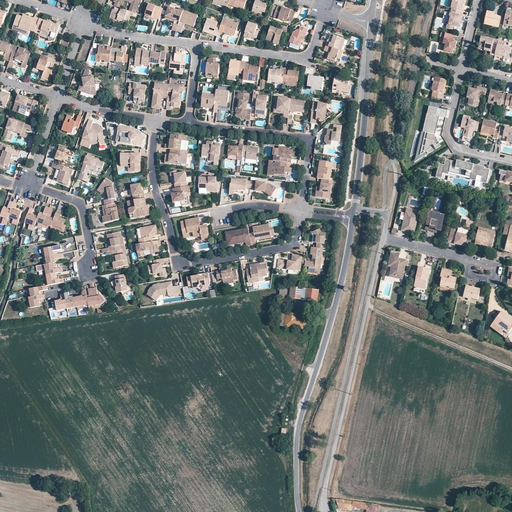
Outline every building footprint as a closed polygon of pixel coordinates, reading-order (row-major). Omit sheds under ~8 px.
[(132,3),(129,11),(134,12),(134,13),(139,0),(115,0),(115,2),(120,4),(123,5),(124,0),(132,3)] [(229,0),(228,4),(244,9),(247,0),(229,0)] [(256,0),(252,12),(261,15),(263,11),(265,12),(267,5),(266,4),(267,1),(262,0),(261,0),(261,2),(260,1),(260,0),(256,0)] [(460,10),(461,10),(463,0),(451,0),(450,8),(451,8),(450,12),(459,14),(460,10)] [(145,15),(159,20),(163,9),(149,4),(145,15)] [(289,17),(294,19),(296,12),(287,9),(282,9),(283,7),(278,5),(274,17),(284,20),(285,18),(289,19),(289,17)] [(169,7),(166,16),(175,19),(174,21),(174,23),(179,24),(180,22),(184,10),(184,9),(180,8),(178,10),(169,7)] [(134,12),(129,11),(123,9),(121,12),(119,12),(113,9),(110,16),(115,17),(114,19),(123,22),(127,24),(130,16),(132,17),(134,12)] [(198,15),(184,10),(180,22),(187,24),(194,27),(198,15)] [(498,27),(500,17),(493,15),(494,12),(487,11),(484,23),(498,27)] [(450,12),(449,12),(446,23),(456,25),(457,22),(458,22),(459,19),(461,19),(462,15),(459,14),(450,12)] [(35,29),(36,28),(39,19),(34,17),(33,18),(33,20),(22,16),(17,15),(13,27),(18,29),(19,27),(26,29),(26,28),(30,30),(31,27),(35,29)] [(115,17),(110,16),(109,19),(123,24),(123,22),(114,19),(115,17)] [(35,29),(35,31),(39,32),(39,34),(46,36),(48,36),(49,37),(49,40),(54,39),(54,37),(55,37),(59,25),(53,23),(52,24),(49,23),(49,22),(39,18),(39,19),(36,28),(35,29)] [(239,23),(224,18),(221,28),(219,31),(223,32),(223,33),(223,31),(224,30),(228,31),(228,33),(235,35),(239,23)] [(219,31),(221,28),(217,27),(219,22),(209,19),(205,30),(209,31),(209,33),(218,36),(219,31)] [(249,22),(244,36),(248,37),(249,36),(251,37),(253,38),(254,37),(257,27),(258,25),(249,22)] [(266,39),(279,43),(283,30),(271,26),(266,39)] [(291,40),(300,44),(301,41),(302,40),(304,40),(308,28),(302,26),(300,27),(300,28),(298,28),(294,30),(291,40)] [(451,39),(452,34),(445,32),(443,42),(445,43),(444,50),(452,52),(453,47),(455,47),(456,41),(453,40),(451,39)] [(329,42),(327,41),(326,45),(339,50),(341,44),(343,38),(332,34),(330,39),(329,42)] [(494,55),(496,46),(492,45),(493,43),(493,39),(483,36),(481,47),(484,48),(487,48),(486,50),(490,51),(490,53),(494,55)] [(9,61),(15,46),(0,40),(0,50),(6,53),(4,56),(3,59),(9,61)] [(511,47),(497,44),(496,46),(494,55),(499,56),(499,54),(504,55),(503,57),(509,59),(511,47)] [(339,50),(326,45),(324,50),(327,51),(330,52),(327,59),(336,62),(336,61),(337,58),(341,59),(344,51),(339,50)] [(9,61),(7,67),(11,68),(13,63),(12,61),(13,58),(16,59),(15,60),(18,61),(18,62),(22,63),(26,65),(29,55),(24,53),(26,50),(15,46),(9,61)] [(110,60),(111,52),(112,47),(108,47),(107,49),(107,51),(104,50),(104,49),(105,47),(99,46),(98,52),(98,55),(96,55),(96,62),(100,62),(101,59),(106,60),(105,62),(110,62),(110,60)] [(116,53),(111,52),(110,60),(124,62),(125,54),(127,54),(128,47),(122,46),(122,52),(121,54),(116,53)] [(150,66),(150,64),(152,52),(146,52),(146,50),(137,49),(135,62),(142,63),(142,65),(150,66)] [(150,64),(160,65),(161,62),(166,63),(167,53),(161,52),(161,53),(156,53),(156,51),(152,51),(152,52),(150,64)] [(172,54),(170,69),(175,70),(175,74),(184,75),(185,69),(181,69),(181,65),(183,54),(176,54),(176,55),(172,54)] [(42,78),(48,81),(52,70),(50,69),(52,64),(54,65),(55,60),(43,56),(42,60),(39,60),(37,59),(34,68),(44,72),(42,78)] [(216,64),(216,63),(217,58),(211,58),(210,58),(209,58),(208,59),(208,61),(207,64),(209,64),(209,68),(207,68),(206,73),(214,74),(213,77),(218,78),(220,65),(218,64),(216,64)] [(244,74),(246,62),(241,61),(241,63),(236,63),(236,61),(231,60),(229,74),(239,76),(240,73),(244,74)] [(250,64),(251,62),(246,62),(244,74),(244,79),(253,80),(253,77),(259,78),(260,67),(253,66),(250,66),(250,64)] [(280,69),(277,68),(277,70),(273,70),(269,69),(268,81),(275,82),(283,83),(283,80),(285,68),(280,67),(280,69)] [(289,67),(285,67),(285,68),(283,80),(292,82),(292,83),(298,84),(299,71),(289,70),(289,67)] [(93,95),(96,95),(92,73),(83,70),(81,75),(84,75),(83,78),(81,79),(82,81),(83,83),(82,86),(80,91),(89,95),(89,94),(93,95)] [(317,87),(316,88),(316,89),(323,90),(324,78),(320,77),(320,79),(318,78),(318,77),(310,76),(308,86),(317,87)] [(347,93),(348,86),(348,83),(341,81),(339,81),(340,80),(340,78),(334,77),(332,93),(336,93),(337,91),(347,93)] [(435,82),(433,81),(431,90),(433,90),(431,96),(441,98),(443,93),(444,93),(445,89),(445,88),(443,88),(444,84),(446,84),(447,80),(436,77),(435,82)] [(169,84),(155,83),(152,105),(160,106),(161,99),(161,98),(163,98),(167,98),(169,85),(169,84)] [(132,84),(129,84),(128,94),(132,95),(132,93),(134,94),(134,95),(134,97),(138,98),(137,102),(144,103),(146,86),(136,85),(132,84)] [(178,97),(179,91),(179,86),(169,85),(166,110),(170,110),(171,107),(171,105),(173,105),(173,107),(178,108),(179,103),(179,97),(178,97)] [(485,95),(486,89),(476,86),(476,90),(478,90),(477,93),(485,95)] [(476,99),(477,93),(478,90),(476,90),(468,88),(466,97),(469,98),(468,104),(475,105),(476,99)] [(230,92),(217,90),(217,96),(215,108),(214,113),(218,113),(219,106),(219,102),(228,103),(229,103),(230,92)] [(507,96),(507,94),(503,93),(502,96),(501,95),(501,94),(495,93),(495,91),(490,90),(487,103),(493,104),(493,102),(497,103),(497,105),(501,106),(501,104),(504,104),(505,104),(507,96)] [(0,105),(5,107),(10,94),(1,92),(1,93),(0,92),(0,105)] [(250,94),(242,93),(239,93),(238,98),(242,99),(242,103),(240,103),(239,108),(238,112),(236,116),(244,119),(251,120),(252,110),(248,110),(247,109),(248,102),(249,102),(250,94)] [(215,108),(217,96),(212,95),(203,94),(202,104),(208,105),(208,104),(211,104),(211,108),(215,108)] [(266,115),(268,96),(254,95),(253,104),(257,104),(259,105),(259,106),(257,106),(256,114),(266,115)] [(14,109),(25,113),(28,105),(32,107),(33,106),(37,107),(38,103),(34,102),(33,102),(28,100),(28,101),(24,100),(25,98),(18,96),(14,109)] [(287,99),(276,97),(274,112),(285,114),(285,111),(278,110),(279,101),(286,102),(287,99)] [(290,111),(291,99),(287,99),(286,102),(279,101),(278,110),(285,111),(285,114),(284,118),(289,118),(289,116),(290,111)] [(306,101),(291,99),(290,111),(305,113),(306,101)] [(314,102),(311,121),(317,122),(317,120),(318,118),(320,118),(321,119),(320,121),(322,123),(328,119),(327,118),(329,116),(327,113),(328,112),(331,110),(329,106),(329,104),(314,102)] [(437,109),(428,106),(414,160),(432,150),(430,145),(432,144),(435,148),(440,145),(438,143),(436,144),(433,140),(438,117),(435,116),(437,109)] [(476,130),(478,122),(474,121),(474,122),(471,122),(471,120),(468,119),(469,117),(462,115),(460,125),(466,126),(464,135),(470,136),(472,129),(476,130)] [(61,130),(71,134),(73,129),(76,127),(78,128),(82,118),(77,116),(75,123),(72,122),(70,121),(71,119),(71,117),(67,116),(61,130)] [(9,119),(3,137),(8,139),(10,134),(11,131),(20,134),(21,135),(22,131),(21,130),(21,128),(26,130),(31,132),(32,127),(9,119)] [(100,146),(104,146),(102,132),(102,131),(102,130),(102,129),(101,129),(100,128),(99,128),(94,127),(91,125),(93,122),(89,120),(82,138),(91,141),(93,136),(94,136),(95,141),(98,141),(100,146)] [(497,136),(498,130),(494,129),(496,122),(483,120),(480,131),(493,134),(493,137),(497,137),(497,136)] [(342,126),(334,125),(333,130),(328,129),(327,134),(328,134),(328,136),(327,136),(325,136),(325,142),(327,145),(332,145),(332,141),(340,142),(342,126)] [(135,133),(136,129),(118,126),(116,142),(142,146),(142,142),(144,138),(141,134),(137,134),(136,136),(136,135),(136,134),(135,133)] [(504,128),(499,127),(498,130),(497,136),(502,137),(502,135),(507,136),(506,138),(505,140),(511,142),(511,138),(511,128),(504,127),(504,128)] [(21,135),(20,134),(19,136),(28,139),(30,136),(25,134),(26,130),(21,128),(21,130),(22,131),(21,135)] [(165,144),(165,149),(170,149),(174,150),(180,151),(181,141),(186,141),(187,137),(170,134),(170,139),(169,145),(167,145),(165,144)] [(220,144),(215,144),(214,146),(214,147),(212,147),(212,146),(212,142),(206,142),(206,145),(202,145),(201,153),(208,154),(210,154),(209,162),(213,162),(218,163),(218,155),(219,155),(220,144)] [(0,164),(5,166),(8,167),(10,162),(11,159),(13,154),(11,154),(13,149),(1,145),(0,146),(0,150),(4,152),(1,159),(0,162),(0,164)] [(243,147),(243,146),(238,145),(238,146),(238,148),(234,147),(229,146),(228,155),(237,156),(237,160),(241,160),(242,155),(243,147)] [(57,164),(66,168),(68,163),(66,163),(68,157),(65,156),(68,150),(57,146),(55,150),(54,154),(52,153),(51,157),(58,160),(57,164)] [(259,149),(243,147),(242,155),(246,156),(246,159),(257,160),(259,149)] [(293,149),(278,147),(277,158),(284,159),(283,163),(284,163),(287,163),(290,163),(291,160),(292,160),(292,156),(293,153),(293,149)] [(185,159),(187,159),(188,152),(186,151),(180,151),(174,150),(172,158),(169,158),(169,155),(165,155),(164,163),(178,165),(179,164),(182,164),(184,164),(185,159)] [(130,169),(130,172),(140,172),(139,160),(138,160),(138,158),(139,158),(139,154),(120,154),(120,164),(127,164),(130,164),(130,169)] [(78,180),(86,182),(88,175),(86,175),(88,169),(89,168),(91,168),(91,170),(95,172),(97,168),(101,169),(103,163),(92,159),(86,157),(78,180)] [(445,165),(439,164),(436,177),(442,178),(443,173),(449,174),(449,172),(451,172),(453,161),(446,159),(445,165)] [(457,162),(453,161),(451,172),(460,174),(461,169),(467,170),(466,175),(471,177),(474,164),(472,164),(471,165),(463,163),(463,162),(458,160),(457,162)] [(283,169),(284,163),(283,163),(272,161),(270,161),(270,164),(268,164),(267,176),(274,177),(274,175),(279,176),(279,177),(285,178),(285,176),(285,173),(288,174),(290,174),(290,170),(286,169),(283,169)] [(332,164),(328,163),(328,162),(321,161),(321,166),(321,167),(321,169),(319,168),(318,173),(323,174),(322,179),(330,180),(331,175),(332,175),(332,168),(331,168),(332,164)] [(67,186),(72,170),(66,168),(57,164),(53,163),(51,167),(60,170),(56,181),(63,184),(67,186)] [(484,167),(474,164),(471,177),(470,179),(476,180),(477,175),(482,176),(481,182),(486,183),(489,169),(484,168),(484,167)] [(511,174),(511,173),(500,170),(499,173),(500,174),(498,181),(504,182),(505,181),(506,181),(510,181),(510,182),(511,182),(511,174),(511,175),(511,174)] [(187,187),(185,172),(174,174),(175,179),(176,181),(176,184),(175,184),(174,184),(175,189),(187,187)] [(216,178),(199,177),(198,189),(207,189),(212,189),(212,192),(218,193),(218,186),(216,184),(216,182),(216,178)] [(112,204),(116,204),(112,184),(105,179),(98,189),(103,193),(104,191),(107,193),(108,195),(107,195),(108,200),(106,200),(103,201),(104,206),(112,204)] [(331,193),(333,180),(330,180),(322,179),(321,186),(320,190),(316,190),(315,197),(326,199),(326,194),(328,194),(329,193),(331,193)] [(246,188),(250,189),(251,182),(246,182),(246,181),(236,180),(231,180),(231,184),(229,184),(229,192),(234,193),(234,191),(237,191),(237,190),(238,187),(240,187),(239,190),(245,191),(246,188)] [(250,189),(255,190),(255,192),(260,192),(261,190),(264,190),(263,193),(267,195),(269,193),(272,195),(275,190),(269,185),(265,185),(265,184),(256,183),(256,182),(251,181),(251,182),(250,189)] [(141,191),(140,184),(131,186),(133,201),(144,199),(143,194),(142,194),(141,191)] [(190,193),(189,186),(187,187),(175,189),(172,189),(173,194),(171,194),(172,203),(180,202),(183,201),(184,204),(189,203),(188,196),(184,197),(183,194),(190,193)] [(145,206),(144,199),(133,201),(126,202),(127,207),(129,209),(128,210),(128,214),(132,214),(133,219),(145,217),(144,211),(141,211),(141,208),(143,208),(145,206)] [(7,217),(12,202),(8,201),(6,207),(5,209),(2,208),(0,213),(0,216),(2,217),(6,219),(7,217)] [(16,210),(14,209),(15,207),(16,203),(12,202),(7,217),(12,218),(17,220),(18,218),(20,213),(20,211),(16,210)] [(113,209),(112,204),(104,206),(102,206),(102,211),(105,211),(106,217),(103,217),(102,217),(103,223),(119,220),(117,208),(113,209)] [(42,224),(48,207),(44,206),(42,213),(41,214),(38,213),(37,217),(35,222),(38,223),(42,224)] [(32,215),(30,214),(31,213),(32,209),(28,207),(26,215),(24,220),(23,222),(28,224),(33,226),(35,222),(37,217),(32,215)] [(50,215),(52,209),(48,207),(42,224),(47,226),(50,227),(50,225),(53,218),(49,217),(50,215)] [(407,207),(401,231),(414,234),(420,211),(407,207)] [(58,215),(60,211),(56,210),(53,217),(53,218),(50,225),(55,226),(61,228),(64,219),(60,218),(58,217),(58,215)] [(430,211),(426,226),(441,230),(445,215),(430,211)] [(199,224),(198,219),(185,221),(185,222),(186,223),(181,224),(183,234),(188,233),(193,233),(194,238),(201,236),(202,241),(208,240),(207,235),(208,235),(208,230),(207,226),(202,226),(200,227),(199,224)] [(465,219),(464,226),(471,228),(472,221),(465,219)] [(250,234),(252,245),(256,244),(255,237),(259,237),(259,235),(261,235),(261,238),(271,236),(269,225),(253,227),(254,233),(250,234)] [(155,226),(139,229),(141,239),(138,240),(139,244),(152,242),(151,238),(152,237),(152,235),(153,235),(157,234),(155,226)] [(249,227),(225,231),(228,245),(233,244),(233,241),(245,239),(246,242),(246,246),(252,245),(250,234),(249,227)] [(450,231),(448,241),(452,242),(452,244),(465,247),(468,235),(458,233),(458,229),(452,228),(451,231),(450,231)] [(481,243),(488,245),(488,247),(488,248),(491,249),(493,241),(495,232),(479,228),(475,244),(480,245),(481,243)] [(322,250),(324,250),(325,245),(324,245),(324,242),(322,237),(322,233),(320,233),(319,230),(312,232),(313,237),(313,239),(315,239),(315,245),(316,245),(316,249),(322,250)] [(108,252),(111,252),(119,250),(118,246),(122,245),(121,237),(119,238),(119,233),(108,235),(110,247),(108,248),(107,248),(108,252)] [(139,244),(135,245),(137,257),(143,256),(142,251),(149,250),(153,249),(154,253),(158,252),(157,247),(160,246),(159,241),(152,242),(139,244)] [(60,245),(42,248),(43,253),(44,256),(53,254),(52,251),(53,251),(61,249),(60,245)] [(319,275),(322,250),(316,249),(311,248),(310,255),(311,257),(312,257),(312,260),(315,261),(315,264),(304,262),(304,263),(304,268),(308,268),(307,274),(319,275)] [(119,250),(111,252),(112,257),(115,256),(116,262),(114,262),(115,268),(127,266),(125,255),(123,255),(122,250),(119,250)] [(53,254),(44,256),(45,261),(45,264),(52,262),(54,262),(53,258),(55,258),(62,257),(61,253),(54,254),(53,254)] [(398,262),(399,259),(399,256),(391,254),(388,267),(391,268),(394,268),(394,273),(397,279),(402,280),(407,261),(400,259),(400,263),(398,262)] [(301,259),(302,257),(292,256),(291,260),(292,260),(292,261),(291,261),(288,261),(287,270),(296,271),(296,269),(301,270),(301,261),(303,261),(302,262),(304,263),(304,262),(305,259),(301,259)] [(161,270),(160,264),(163,264),(162,259),(153,261),(153,265),(147,267),(148,276),(159,274),(159,277),(166,276),(164,269),(161,270)] [(53,267),(52,262),(45,264),(43,264),(44,270),(45,275),(54,273),(60,272),(59,268),(55,268),(53,269),(53,267)] [(255,264),(249,266),(250,269),(245,270),(248,282),(253,281),(253,279),(267,276),(267,271),(268,271),(266,264),(259,266),(256,266),(255,264)] [(419,267),(415,287),(425,290),(430,270),(419,267)] [(394,268),(391,268),(389,277),(397,279),(394,273),(394,268)] [(440,278),(442,278),(440,286),(450,288),(450,289),(454,290),(457,278),(451,277),(452,271),(443,269),(440,278)] [(222,272),(217,273),(219,283),(224,282),(225,284),(229,283),(229,281),(234,280),(235,282),(238,281),(237,271),(233,272),(232,270),(228,271),(229,272),(222,273),(222,272)] [(55,277),(54,273),(45,275),(46,280),(47,285),(62,282),(61,278),(57,279),(55,279),(55,277)] [(205,286),(209,285),(207,273),(201,274),(202,277),(198,277),(197,276),(186,278),(186,281),(188,282),(187,283),(187,287),(192,286),(193,289),(197,288),(200,291),(203,287),(206,287),(205,286)] [(115,293),(126,291),(123,275),(114,276),(115,281),(116,287),(114,288),(115,293)] [(157,283),(153,284),(151,287),(149,291),(147,294),(152,297),(155,294),(158,296),(159,294),(168,292),(168,294),(171,296),(172,296),(174,295),(174,294),(180,293),(178,284),(172,286),(171,280),(159,283),(159,284),(157,284),(157,283)] [(45,285),(28,289),(29,293),(29,296),(38,295),(37,291),(39,291),(46,290),(45,285)] [(288,299),(301,301),(317,302),(319,290),(280,285),(275,325),(285,326),(288,299)] [(466,286),(464,297),(471,299),(472,298),(478,300),(480,289),(466,286)] [(99,295),(96,296),(96,294),(94,287),(90,288),(92,295),(93,295),(95,305),(100,304),(104,301),(99,295)] [(93,295),(92,295),(90,288),(86,289),(88,294),(89,296),(85,296),(87,305),(87,307),(91,306),(95,305),(93,295)] [(85,295),(84,289),(80,290),(80,294),(81,296),(79,296),(78,294),(77,295),(77,297),(74,297),(76,307),(82,306),(87,305),(85,296),(85,295)] [(76,307),(74,297),(72,298),(71,296),(69,296),(70,298),(68,298),(68,296),(67,292),(63,293),(66,308),(70,308),(76,307)] [(66,308),(63,293),(59,294),(59,298),(60,299),(58,300),(58,298),(56,299),(56,300),(53,301),(54,307),(55,310),(60,309),(66,308)] [(40,295),(38,295),(29,296),(27,297),(28,302),(29,308),(39,306),(38,301),(37,299),(39,299),(43,298),(43,294),(40,295)] [(306,330),(308,317),(300,315),(301,301),(288,299),(285,326),(284,327),(306,330)] [(511,319),(502,312),(499,316),(497,319),(493,323),(508,334),(511,329),(511,319)] [(306,330),(313,331),(315,318),(308,317),(306,330)] [(508,334),(493,323),(490,327),(505,338),(508,334)] [(344,510),(351,511),(351,509),(366,510),(367,504),(332,500),(336,509),(344,510)]
